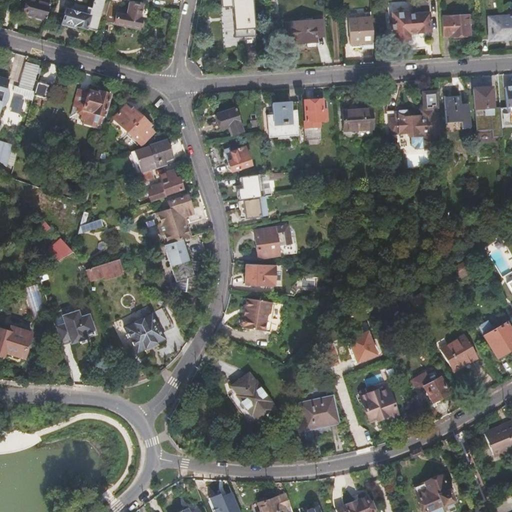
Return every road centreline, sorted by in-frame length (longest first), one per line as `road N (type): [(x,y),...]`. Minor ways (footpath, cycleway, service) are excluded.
road 1 (residential): [(511,389),(394,451),(312,469),(152,458)]
road 2 (residential): [(175,84),(215,218),(218,290),(209,323),(171,385),(138,419)]
road 3 (residential): [(175,84),(511,63)]
road 4 (residential): [(0,38),(175,84)]
road 5 (tertiary): [(138,419),(98,400),(0,396)]
